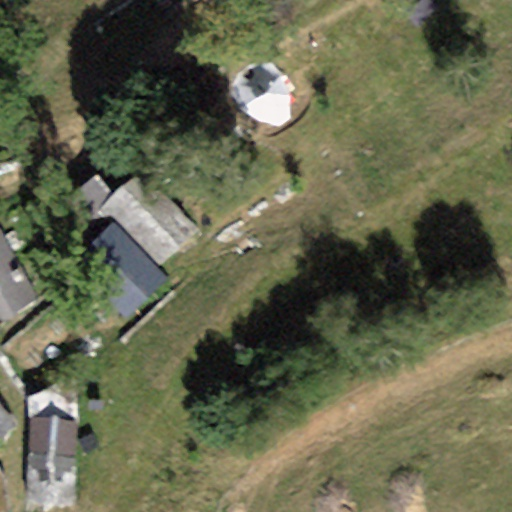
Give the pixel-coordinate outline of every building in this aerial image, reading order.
[(114,196),(100,208),(158,267),(197,228),(141,170),(114,196)] [(100,208),(114,196),(96,176),(60,207),(77,227),(100,208)] [(166,281),(109,222),(67,263),(123,322),(166,281)] [(0,323),(1,325),(36,300),(0,235),(0,323)] [(0,472),(1,472),(0,470),(0,439),(14,425),(0,405),(0,472)] [(76,421),(28,420),(27,508),(75,508),(76,421)]
